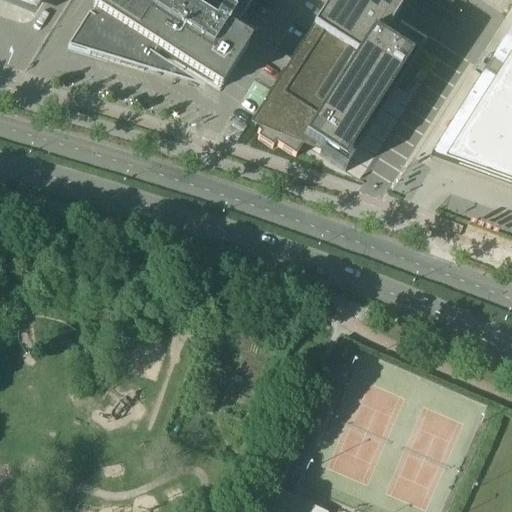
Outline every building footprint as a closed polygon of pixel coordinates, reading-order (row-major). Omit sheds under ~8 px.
[(0,0),(0,5),(34,19),(43,4),(45,0),(0,0)] [(87,14),(66,47),(143,74),(157,52),(219,92),(249,45),(226,31),(233,19),(239,23),(253,0),(98,0),(92,11),(89,15),(87,14)] [(401,9),(386,0),(331,0),(312,30),(321,35),(258,134),(260,136),(258,140),(272,149),(275,145),(295,158),(305,141),(322,152),(319,157),(345,173),(424,50),(389,28),(401,9)] [(511,25),(496,52),(511,62),(511,25)] [(511,62),(496,52),(432,153),(511,181),(511,62)] [(289,467),(290,467),(299,471),(305,458),(295,453),(289,467)] [(279,490),(270,511),(310,511),(313,505),(292,496),(301,476),(287,471),(279,490)]
